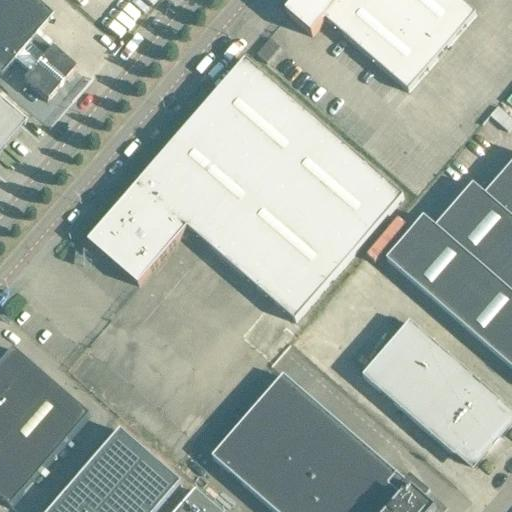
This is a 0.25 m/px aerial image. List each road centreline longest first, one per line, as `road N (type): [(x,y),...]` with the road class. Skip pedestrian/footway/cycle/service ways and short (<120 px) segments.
road 1 (unclassified): [(0,276),(239,0)]
road 2 (unclassified): [(196,0),(0,227)]
